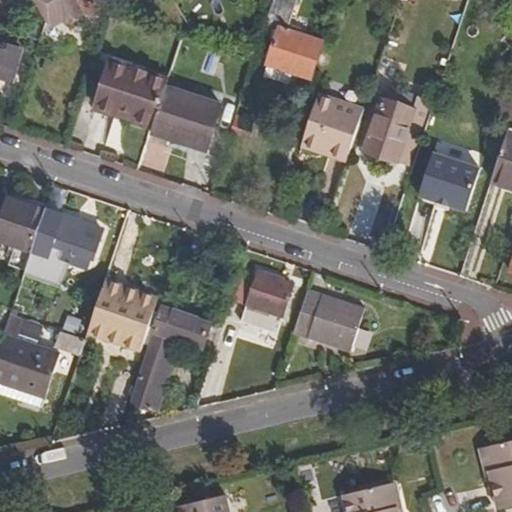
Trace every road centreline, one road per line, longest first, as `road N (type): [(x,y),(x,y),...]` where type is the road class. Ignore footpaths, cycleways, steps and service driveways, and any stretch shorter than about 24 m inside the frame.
road 1 (residential): [(0,149),(470,304),(511,338)]
road 2 (residential): [(511,356),(0,477)]
